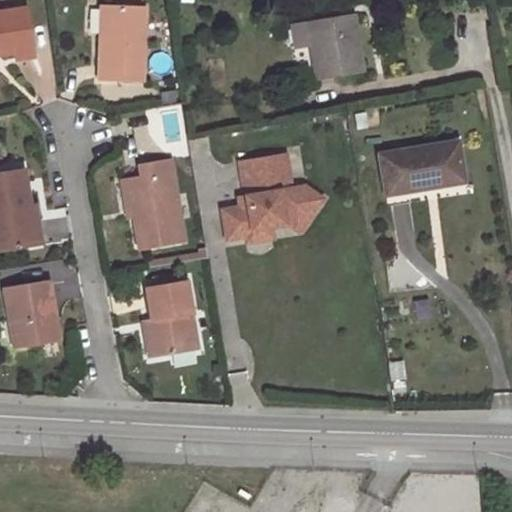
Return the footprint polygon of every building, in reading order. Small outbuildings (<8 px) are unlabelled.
[(96,4),(95,78),(140,80),(141,5),(96,4)] [(0,55),(13,53),(30,51),(23,9),(0,13),(0,55)] [(359,71),(350,15),(306,23),(315,78),(359,71)] [(14,62),(31,59),(30,51),(13,53),(14,62)] [(157,126),(183,122),(180,103),(154,107),(157,126)] [(460,181),(454,144),(379,156),(384,193),(460,181)] [(283,224),(282,221),(282,218),(290,217),(301,225),(320,199),(302,186),(289,188),(283,154),(237,162),(243,196),(245,206),(238,207),(220,210),(225,239),(245,236),(249,230),(283,224)] [(126,180),(131,208),(137,249),(182,242),(168,160),(149,163),(151,175),(138,177),(126,180)] [(138,177),(151,175),(149,163),(136,165),(138,177)] [(19,166),(0,170),(0,247),(27,242),(21,209),(27,208),(19,166)] [(118,181),(123,210),(131,208),(126,180),(125,180),(118,181)] [(243,196),(236,197),(238,207),(245,206),(243,196)] [(38,240),(33,207),(27,208),(21,209),(27,242),(38,240)] [(282,221),(297,231),(301,225),(290,217),(282,218),(282,221)] [(144,289),(156,354),(196,347),(184,281),(144,289)] [(46,283),(3,291),(8,320),(13,349),(56,342),(46,283)]
